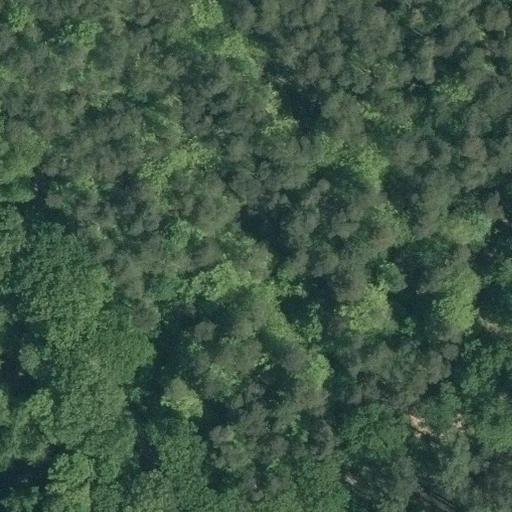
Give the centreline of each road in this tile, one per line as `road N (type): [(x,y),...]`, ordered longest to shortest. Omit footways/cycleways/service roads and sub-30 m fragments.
road 1 (track): [(185,511),(0,191)]
road 2 (track): [(511,388),(305,511)]
